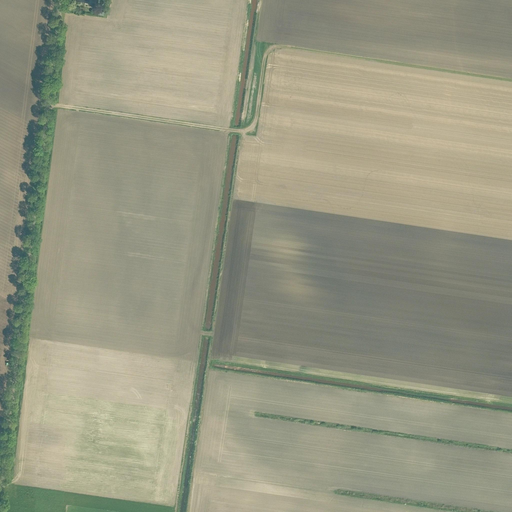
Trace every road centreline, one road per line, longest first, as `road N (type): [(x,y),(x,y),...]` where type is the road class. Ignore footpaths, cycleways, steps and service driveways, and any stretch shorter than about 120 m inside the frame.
road 1 (track): [(47,104),(245,129),(255,120),(264,58),(278,46),(511,80)]
road 2 (unclassified): [(0,492),(60,0)]
